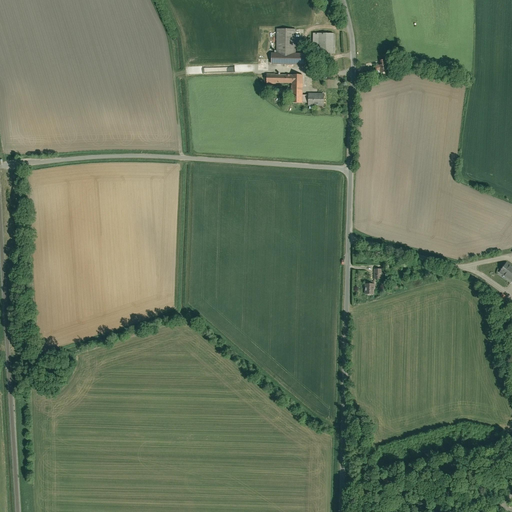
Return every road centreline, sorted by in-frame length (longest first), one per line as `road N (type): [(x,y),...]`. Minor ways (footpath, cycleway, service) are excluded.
road 1 (unclassified): [(350,170),(121,156),(0,167)]
road 2 (unclassified): [(342,511),(350,170)]
road 3 (unclassified): [(350,170),(354,52),(343,0)]
